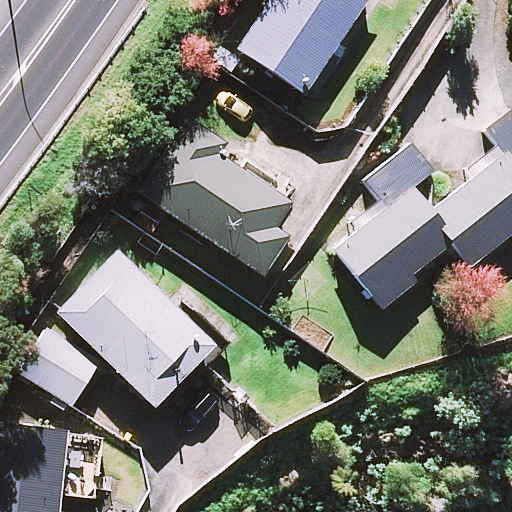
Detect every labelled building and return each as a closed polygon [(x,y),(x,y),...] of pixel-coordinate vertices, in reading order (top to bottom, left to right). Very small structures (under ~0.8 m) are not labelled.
[(361,0),(262,0),(229,50),(296,96),(361,0)] [(327,253),(379,315),(417,282),(410,273),(443,245),(463,269),(506,233),(511,240),(511,115),(508,111),(483,133),(499,152),(426,213),(406,190),(427,173),(404,146),(361,182),(381,207),(327,253)] [(221,147),(180,120),(130,194),(254,277),(280,238),(267,230),(284,204),(214,158),(221,147)] [(206,344),(109,253),(48,317),(146,409),(206,344)] [(94,363),(42,329),(13,374),(64,408),(94,363)] [(0,511),(49,511),(52,494),(90,499),(97,437),(0,425),(0,511)]
